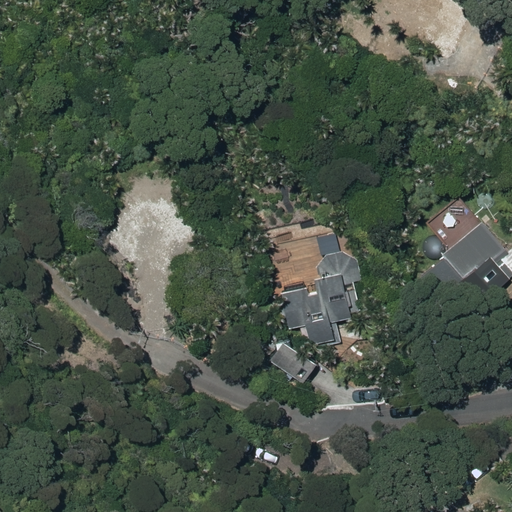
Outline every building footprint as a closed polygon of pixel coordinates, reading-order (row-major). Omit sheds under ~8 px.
[(408,0),(398,23),(449,47),(472,0),(408,0)] [(170,266),(169,259),(195,226),(165,203),(131,207),(109,238),(138,262),(139,270),(170,266)] [(444,253),(415,276),(433,300),(460,278),(478,299),(511,271),(511,268),(497,249),(490,255),(476,237),(449,259),(444,253)] [(342,280),(361,276),(357,257),(341,251),(326,255),(317,263),(319,273),(301,277),(302,285),(280,289),(287,327),(308,323),(310,340),(334,336),(330,319),(348,315),(342,280)] [(312,358),(293,344),(292,336),(275,337),(277,361),(298,377),(312,358)]
